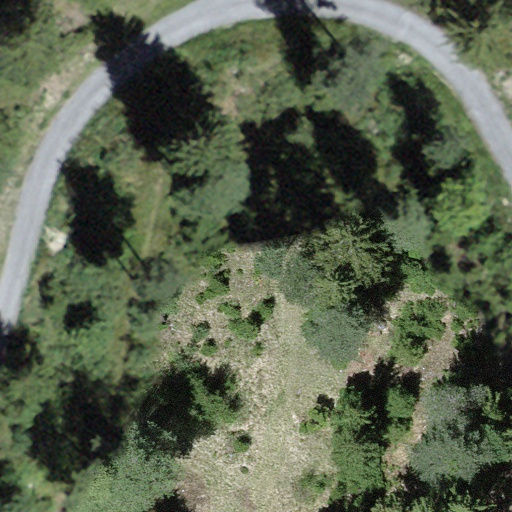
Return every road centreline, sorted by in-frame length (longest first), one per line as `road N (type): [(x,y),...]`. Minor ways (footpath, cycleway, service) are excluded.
road 1 (track): [(0,325),(63,166),(281,0)]
road 2 (track): [(298,0),(504,86),(511,102)]
